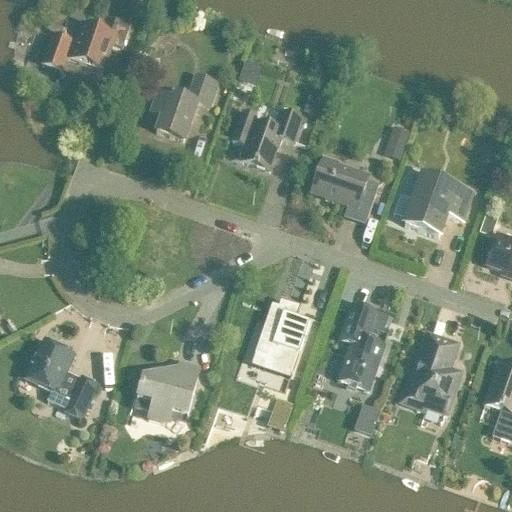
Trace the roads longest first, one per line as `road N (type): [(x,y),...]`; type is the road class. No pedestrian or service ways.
road 1 (residential): [(86,173),(55,260),(64,293),(107,324),(148,321),(288,244)]
road 2 (residential): [(288,244),(511,322)]
road 3 (residential): [(288,244),(86,173)]
